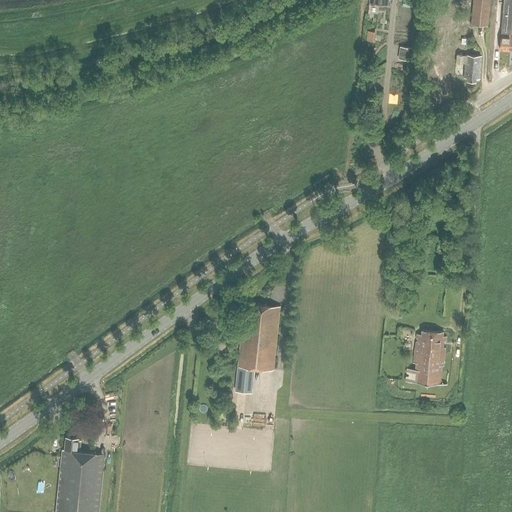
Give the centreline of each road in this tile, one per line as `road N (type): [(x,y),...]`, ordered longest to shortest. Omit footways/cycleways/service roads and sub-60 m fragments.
road 1 (secondary): [(0,442),(282,240)]
road 2 (secondary): [(282,240),(395,178),(511,98)]
